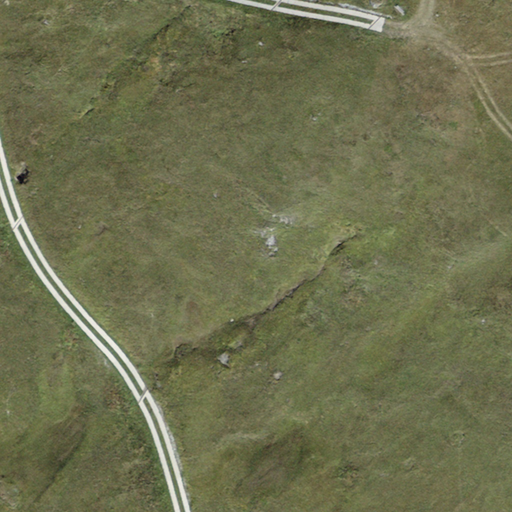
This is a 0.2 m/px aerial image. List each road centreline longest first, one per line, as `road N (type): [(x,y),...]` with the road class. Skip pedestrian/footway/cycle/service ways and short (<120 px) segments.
road 1 (track): [(0,172),(23,237),(48,277),(141,391),(180,511)]
road 2 (track): [(385,24),(266,0)]
